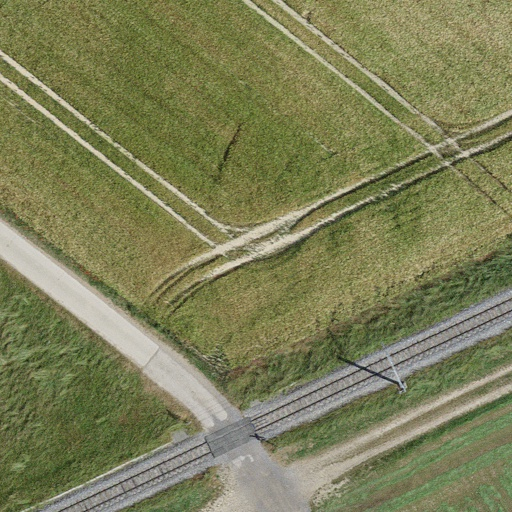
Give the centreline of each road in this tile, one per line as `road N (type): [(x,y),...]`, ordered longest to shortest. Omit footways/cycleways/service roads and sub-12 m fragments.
road 1 (track): [(511,378),(232,511)]
road 2 (unclassified): [(0,238),(201,397),(234,436)]
